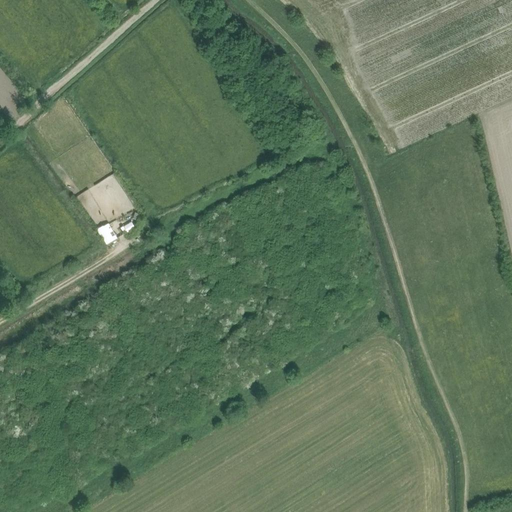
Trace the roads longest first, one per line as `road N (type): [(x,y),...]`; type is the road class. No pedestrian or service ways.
road 1 (track): [(471,511),(466,455),(370,166),(312,68),(245,0)]
road 2 (track): [(0,141),(160,0)]
